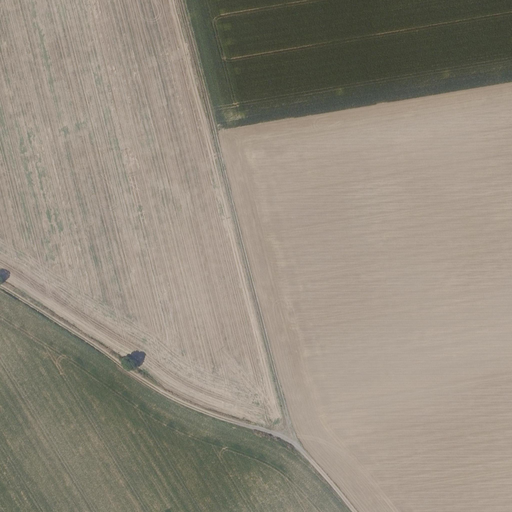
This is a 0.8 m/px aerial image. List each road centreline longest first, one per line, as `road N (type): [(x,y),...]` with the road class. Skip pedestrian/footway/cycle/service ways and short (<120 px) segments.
road 1 (track): [(182,0),(299,445)]
road 2 (track): [(356,511),(299,445),(184,405),(0,289)]
